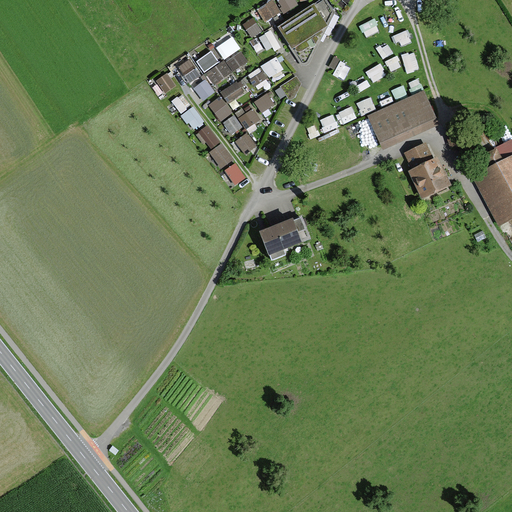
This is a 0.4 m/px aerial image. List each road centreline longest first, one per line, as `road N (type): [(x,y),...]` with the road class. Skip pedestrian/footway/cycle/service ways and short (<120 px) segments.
road 1 (unclassified): [(494,234),(429,139),(253,208)]
road 2 (unclassified): [(253,208),(177,347),(85,457)]
road 3 (unclassified): [(360,0),(253,208)]
road 4 (track): [(429,139),(440,105),(408,0)]
road 5 (primary): [(85,457),(0,352)]
